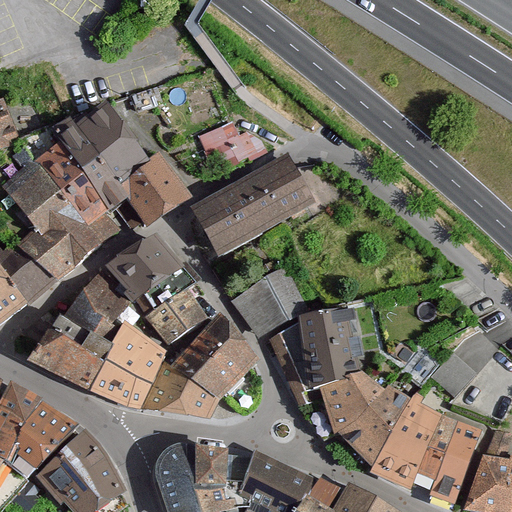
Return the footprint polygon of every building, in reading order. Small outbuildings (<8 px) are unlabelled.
[(0,144),(15,138),(0,103),(0,144)] [(149,165),(107,106),(77,128),(119,187),(149,165)] [(77,128),(71,120),(51,134),(59,145),(111,216),(130,202),(119,187),(77,128)] [(238,136),(232,122),(198,137),(208,159),(217,155),(225,172),(266,153),(261,141),(246,132),(238,136)] [(111,216),(59,145),(36,163),(87,233),(111,216)] [(130,202),(149,230),(192,200),(161,157),(149,165),(119,187),(130,202)] [(193,214),(217,259),(317,205),(293,160),(193,214)] [(87,233),(36,163),(2,189),(35,231),(16,249),(54,288),(99,249),(87,233)] [(157,238),(109,272),(134,308),(182,274),(157,238)] [(54,288),(16,249),(4,259),(0,253),(0,279),(27,310),(54,288)] [(286,266),(233,299),(257,337),(310,304),(286,266)] [(118,287),(100,275),(68,318),(104,344),(131,307),(113,294),(118,287)] [(0,331),(27,310),(0,279),(0,331)] [(188,289),(148,315),(166,343),(206,316),(188,289)] [(361,373),(349,305),(296,317),(309,388),(323,385),(361,373)] [(253,365),(214,317),(171,365),(219,399),(253,365)] [(85,390),(139,411),(163,359),(167,351),(124,322),(108,350),(85,390)] [(31,369),(85,390),(108,350),(60,323),(31,369)] [(455,353),(433,376),(455,396),(476,373),(455,353)] [(210,420),(219,399),(171,365),(163,359),(139,411),(210,420)] [(323,385),(337,432),(386,388),(365,372),(361,373),(323,385)] [(373,467),(375,469),(413,398),(390,384),(386,388),(337,432),(373,467)] [(413,398),(373,467),(369,475),(408,491),(445,414),(421,405),(426,397),(418,391),(413,398)] [(7,451),(36,406),(5,392),(0,401),(0,457),(2,459),(7,451)] [(74,427),(36,406),(7,451),(35,470),(74,427)] [(461,420),(445,414),(408,491),(426,499),(461,420)] [(485,429),(461,420),(426,499),(452,511),(485,429)] [(85,430),(37,476),(59,502),(65,497),(76,511),(114,511),(127,503),(104,453),(85,430)] [(198,511),(193,486),(193,445),(179,443),(166,447),(157,457),(153,470),(155,483),(165,511),(198,511)] [(225,481),(227,450),(193,445),(193,486),(222,487),(225,488),(225,481)] [(258,450),(243,481),(250,501),(272,511),(299,511),(307,497),(316,478),(258,450)] [(511,511),(511,454),(511,459),(485,456),(469,511),(474,511),(511,511)] [(0,511),(27,478),(2,459),(0,457),(0,511)] [(225,488),(222,487),(193,486),(198,511),(225,511),(250,508),(250,501),(243,481),(225,481),(225,488)] [(403,511),(352,483),(335,510),(307,497),(299,511),(403,511)]
